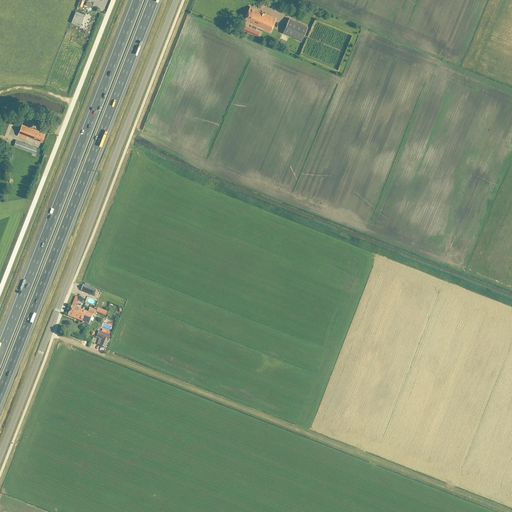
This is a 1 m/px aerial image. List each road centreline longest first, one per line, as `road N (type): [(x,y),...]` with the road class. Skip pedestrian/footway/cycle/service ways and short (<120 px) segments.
road 1 (track): [(510,511),(48,333)]
road 2 (unclassified): [(0,457),(176,0)]
road 3 (motorway): [(0,395),(154,0)]
road 4 (motorway): [(138,0),(0,354)]
road 5 (unclassified): [(0,290),(113,0)]
